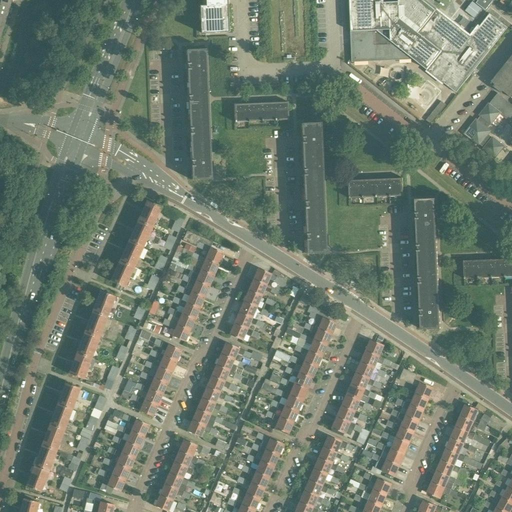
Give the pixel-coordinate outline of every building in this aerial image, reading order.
[(227,5),(226,0),(204,0),(205,6),(201,6),(201,7),(203,20),(202,20),(202,21),(203,21),(203,33),(202,33),(202,34),(228,32),(227,19),(224,19),(223,5),(226,5),(227,5)] [(349,0),(351,31),(355,31),(355,36),(353,36),(354,60),(411,57),(456,93),(474,70),(472,69),(475,65),(477,67),(507,27),(489,13),(470,37),(422,0),(349,0)] [(472,0),(485,10),(493,0),(492,0),(472,0)] [(482,9),(472,2),(465,11),(475,18),(482,9)] [(0,16),(5,18),(9,7),(0,4),(0,16)] [(186,50),(186,59),(191,180),(211,179),(205,49),(186,50)] [(511,55),(491,82),(494,84),(493,86),(502,93),(503,92),(511,98),(511,97),(511,55)] [(511,105),(498,94),(489,105),(489,104),(480,115),(481,116),(477,120),(476,120),(470,127),(475,131),(476,135),(472,140),(479,145),(480,144),(484,148),(484,149),(495,158),(504,147),(488,134),(490,131),(487,129),(500,113),(510,122),(511,119),(511,105)] [(287,102),(234,104),(234,123),(288,120),(287,102)] [(431,124),(441,111),(436,107),(426,120),(431,124)] [(300,124),(306,254),(326,253),(320,123),(300,124)] [(274,160),(274,151),(265,151),(265,160),(274,160)] [(349,198),(403,196),(402,178),(348,180),(349,198)] [(472,187),(467,194),(476,200),(481,193),(472,187)] [(421,329),(440,329),(435,199),(415,199),(421,329)] [(152,228),(161,207),(146,201),(147,201),(143,209),(143,208),(141,213),(137,221),(152,228)] [(183,221),(176,217),(171,229),(178,232),(183,221)] [(152,228),(137,221),(134,229),(133,228),(131,233),(132,233),(128,241),(143,248),(152,228)] [(195,247),(207,252),(212,241),(187,231),(182,241),(196,246),(195,247)] [(175,238),(168,235),(163,247),(170,250),(175,238)] [(133,268),(142,249),(143,248),(128,241),(125,249),(124,249),(122,253),(123,253),(119,261),(133,268)] [(205,258),(219,264),(223,253),(210,247),(205,258)] [(182,254),(192,258),(193,254),(184,249),(182,254)] [(160,256),(154,268),(162,271),(167,259),(160,256)] [(214,275),(219,264),(205,258),(199,256),(197,260),(197,261),(202,264),(200,269),(214,275)] [(511,258),(463,261),(464,279),(511,276),(511,258)] [(137,269),(133,268),(119,261),(116,269),(115,269),(113,273),(114,273),(110,281),(109,281),(116,284),(115,288),(122,291),(124,288),(129,278),(132,280),(137,269)] [(186,271),(186,270),(189,264),(180,261),(177,267),(186,271)] [(198,275),(195,281),(209,287),(214,275),(200,269),(194,267),(192,272),(198,275)] [(269,280),(273,281),(276,277),(271,274),(258,268),(253,279),(266,285),(269,280)] [(153,290),(158,279),(151,275),(146,287),(153,290)] [(273,281),(281,287),(284,283),(276,277),(273,281)] [(190,278),(189,282),(188,283),(193,285),(191,291),(204,297),(209,287),(195,281),(190,278)] [(266,285),(253,279),(248,290),(262,296),(264,290),(269,292),(270,291),(271,287),(266,285)] [(289,295),(294,297),(297,292),(298,289),(293,287),(289,295)] [(257,307),(262,296),(248,290),(243,301),(257,307)] [(107,317),(114,297),(99,291),(100,291),(97,299),(96,299),(94,304),(95,304),(92,312),(107,317)] [(186,302),(200,308),(204,297),(191,291),(186,302)] [(303,294),(298,302),(305,306),(310,298),(303,294)] [(252,318),(257,307),(243,301),(238,312),(252,318)] [(195,319),(200,308),(186,302),(181,313),(195,319)] [(140,320),(145,308),(138,305),(133,317),(140,320)] [(176,311),(174,315),(174,316),(179,318),(176,325),(190,331),(195,319),(181,313),(176,311)] [(107,317),(92,312),(89,320),(88,319),(87,324),(84,332),(99,338),(107,317)] [(252,318),(238,312),(234,323),(247,329),(252,318)] [(317,315),(316,319),(315,320),(320,322),(318,329),(331,334),(336,323),(317,315)] [(185,342),(190,331),(176,325),(172,323),(170,327),(174,329),(171,336),(185,342)] [(242,341),(247,329),(234,323),(229,335),(242,341)] [(155,325),(152,332),(159,334),(161,328),(155,325)] [(131,341),(136,329),(129,326),(124,338),(131,341)] [(318,329),(313,326),(311,330),(311,331),(315,333),(313,340),(326,345),(331,334),(318,329)] [(151,334),(142,330),(139,337),(148,341),(151,334)] [(76,353),(91,358),(99,338),(84,332),(81,340),(79,345),(76,353)] [(378,356),(380,351),(386,353),(388,349),(383,345),(380,344),(376,342),(369,339),(364,351),(378,356)] [(326,345),(313,340),(308,351),(322,357),(326,345)] [(163,355),(177,361),(181,350),(163,342),(161,346),(161,347),(165,349),(163,355)] [(244,351),(225,343),(220,353),(234,359),(237,353),(242,356),(242,354),(244,351)] [(123,361),(128,349),(121,346),(115,358),(123,361)] [(386,353),(392,358),(395,354),(388,349),(386,353)] [(317,368),(322,357),(308,351),(303,362),(317,368)] [(364,351),(360,362),(373,368),(378,356),(364,351)] [(68,374),(83,379),(91,358),(76,353),(73,361),(71,365),(71,366),(68,373),(68,374)] [(234,359),(220,353),(216,364),(229,370),(232,364),(237,367),(237,365),(239,362),(234,359)] [(158,367),(172,373),(177,361),(163,355),(158,367)] [(298,360),(297,363),(296,365),(301,367),(298,373),(312,379),(317,368),(303,362),(298,360)] [(360,362),(355,373),(368,379),(373,368),(360,362)] [(234,372),(229,370),(216,364),(211,376),(225,382),(227,375),(232,377),(233,376),(234,372)] [(257,369),(246,365),(244,368),(244,371),(254,375),(257,369)] [(114,381),(119,369),(112,366),(107,378),(114,381)] [(153,378),(167,384),(172,373),(158,367),(153,378)] [(419,382),(413,380),(416,374),(403,369),(398,379),(411,385),(416,387),(414,393),(428,399),(432,388),(419,382)] [(129,371),(127,375),(135,379),(137,375),(129,371)] [(293,371),(292,374),(291,376),(296,378),(294,384),(307,390),(312,379),(298,373),(293,371)] [(355,373),(350,384),(363,390),(366,384),(371,386),(372,385),(373,381),(368,379),(355,373)] [(225,382),(211,376),(206,387),(220,393),(222,386),(227,389),(228,387),(229,384),(225,382)] [(148,388),(162,394),(167,384),(153,378),(148,388)] [(110,390),(114,382),(107,379),(103,388),(110,390)] [(126,384),(142,391),(144,386),(128,379),(126,384)] [(246,385),(253,388),(255,382),(248,379),(246,384),(246,385)] [(289,382),(287,385),(287,387),(291,389),(289,395),(302,401),(307,390),(294,384),(289,382)] [(60,396),(57,404),(72,409),(80,389),(64,383),(65,383),(62,391),(61,391),(60,396)] [(350,384),(345,395),(359,401),(361,395),(366,397),(367,396),(368,392),(363,390),(350,384)] [(144,400),(157,406),(162,394),(148,388),(144,386),(142,391),(146,393),(144,400)] [(225,395),(220,393),(206,387),(201,398),(215,404),(218,398),(222,400),(223,399),(225,395)] [(129,400),(130,398),(132,395),(123,391),(121,396),(129,400)] [(302,401),(289,395),(284,393),(282,397),(282,398),(287,400),(284,406),(298,412),(302,401)] [(409,405),(423,410),(428,399),(414,393),(409,405)] [(345,395),(340,406),(354,412),(359,401),(345,395)] [(106,399),(99,396),(94,408),(101,411),(106,399)] [(139,411),(153,417),(157,406),(144,400),(139,398),(137,401),(137,402),(142,404),(139,411)] [(215,404),(201,398),(196,409),(210,415),(213,408),(218,411),(218,409),(220,406),(215,404)] [(404,415),(418,421),(423,410),(409,405),(404,402),(402,406),(402,407),(407,409),(404,415)] [(487,409),(478,403),(475,408),(484,413),(487,409)] [(57,404),(54,412),(52,416),(52,417),(49,424),(64,430),(72,409),(57,404)] [(279,404),(277,408),(277,409),(282,411),(279,417),(293,423),(298,412),(284,406),(279,404)] [(479,410),(465,404),(460,415),(474,421),(479,410)] [(340,406),(335,417),(349,423),(354,412),(340,406)] [(94,408),(90,416),(97,419),(98,420),(102,411),(101,411),(94,408)] [(215,417),(210,415),(196,409),(192,419),(206,425),(208,420),(213,422),(213,421),(215,417)] [(121,419),(123,414),(114,410),(112,416),(121,420),(121,419)] [(396,418),(402,421),(400,426),(413,432),(418,421),(404,415),(399,413),(396,418)] [(293,423),(279,417),(274,415),(273,419),(272,420),(277,422),(274,428),(288,434),(293,423)] [(474,421),(460,415),(455,426),(469,432),(474,421)] [(481,419),(488,423),(490,419),(484,415),(481,419)] [(85,428),(92,431),(97,419),(90,416),(85,428)] [(133,424),(130,431),(144,437),(149,425),(135,419),(135,420),(130,417),(128,422),(133,424)] [(354,425),(349,423),(335,417),(331,428),(344,434),(347,428),(352,430),(352,429),(354,425)] [(192,419),(187,431),(200,437),(203,430),(208,432),(209,431),(210,428),(206,425),(192,419)] [(119,426),(108,421),(104,430),(116,435),(117,430),(119,426)] [(413,432),(400,426),(387,421),(385,426),(397,431),(395,437),(408,443),(413,432)] [(253,426),(244,422),(241,430),(250,434),(253,426)] [(41,445),(56,451),(64,430),(49,424),(46,432),(44,437),(41,445)] [(451,437),(464,443),(467,438),(471,440),(472,438),(474,434),(469,432),(455,426),(451,437)] [(358,437),(365,441),(369,432),(361,428),(358,437)] [(128,436),(126,442),(139,447),(144,437),(130,431),(126,429),(124,433),(124,434),(128,436)] [(346,443),(327,435),(323,447),(336,452),(339,446),(344,448),(344,447),(346,443)] [(84,451),(89,439),(81,436),(76,448),(84,451)] [(265,449),(279,455),(283,444),(265,436),(264,440),(263,441),(268,443),(265,449)] [(358,437),(355,442),(363,446),(365,441),(358,437)] [(390,448),(403,454),(408,443),(395,437),(390,448)] [(464,443),(451,437),(446,449),(459,454),(464,443)] [(246,441),(238,438),(236,443),(244,446),(246,441)] [(123,447),(121,453),(134,458),(139,447),(126,442),(121,439),(119,443),(119,445),(123,447)] [(178,450),(192,456),(194,450),(199,452),(200,451),(202,447),(183,439),(178,450)] [(226,443),(217,439),(214,446),(223,450),(226,443)] [(34,466),(48,471),(56,451),(41,445),(38,453),(36,458),(37,458),(34,466)] [(388,454),(385,459),(399,465),(403,454),(390,448),(384,446),(382,451),(388,454)] [(261,460),(274,466),(279,455),(265,449),(260,447),(259,451),(258,452),(263,454),(261,460)] [(336,452),(323,447),(318,458),(331,463),(336,452)] [(464,457),(459,454),(446,449),(441,460),(455,466),(457,459),(462,461),(463,460),(464,457)] [(174,461),(187,467),(190,461),(195,463),(195,462),(197,458),(192,456),(178,450),(174,461)] [(223,460),(225,455),(216,450),(213,455),(223,460)] [(363,450),(361,454),(371,459),(371,458),(373,454),(363,450)] [(119,458),(116,464),(130,469),(134,458),(121,453),(116,451),(114,455),(114,456),(119,458)] [(73,456),(68,468),(74,471),(75,471),(80,460),(73,456)] [(380,471),(393,477),(399,465),(385,459),(380,457),(379,461),(378,462),(383,464),(380,471)] [(274,466),(261,460),(256,458),(254,462),(253,463),(258,465),(256,471),(269,477),(274,466)] [(336,465),(331,463),(318,458),(313,469),(326,474),(329,468),(334,470),(335,469),(336,465)] [(459,468),(455,466),(441,460),(436,471),(450,477),(452,470),(457,473),(458,471),(459,468)] [(169,473),(182,478),(185,472),(190,474),(190,473),(192,469),(187,467),(174,461),(169,473)] [(130,469),(116,464),(111,462),(110,465),(109,467),(114,469),(111,475),(125,481),(130,469)] [(363,469),(372,474),(375,469),(366,464),(363,469)] [(25,486),(40,492),(48,471),(34,466),(31,474),(30,473),(28,478),(29,478),(26,486),(25,486)] [(74,471),(68,468),(63,466),(59,475),(64,477),(70,480),(74,471)] [(251,469),(249,473),(249,474),(254,476),(251,483),(264,488),(269,477),(256,471),(251,469)] [(331,477),(326,474),(313,469),(308,480),(322,485),(324,479),(329,481),(330,480),(331,477)] [(450,477),(436,471),(431,482),(445,488),(450,490),(453,482),(455,479),(450,477)] [(182,478),(169,473),(164,484),(177,490),(180,484),(186,486),(186,485),(185,484),(187,481),(182,478)] [(106,486),(113,489),(120,492),(125,481),(111,475),(106,486)] [(372,476),(370,480),(370,481),(375,483),(372,490),(385,496),(390,484),(372,476)] [(71,480),(70,480),(64,477),(59,489),(66,492),(71,480)] [(322,485),(308,480),(304,491),(317,497),(320,490),(324,492),(325,491),(327,488),(322,485)] [(358,489),(358,488),(360,484),(352,481),(350,486),(358,489)] [(431,482),(427,493),(440,499),(443,493),(448,495),(448,494),(450,490),(445,488),(431,482)] [(264,488),(251,483),(246,494),(259,499),(264,488)] [(111,494),(113,489),(106,486),(102,484),(99,490),(111,494)] [(177,490),(164,484),(159,495),(173,501),(175,494),(180,497),(181,495),(182,492),(177,490)] [(504,484),(502,487),(501,488),(506,491),(502,497),(511,501),(511,488),(508,486),(504,484)] [(469,496),(472,490),(464,486),(461,492),(469,496)] [(385,496),(372,490),(367,488),(365,491),(365,492),(370,495),(367,500),(381,506),(385,496)] [(84,492),(74,489),(72,497),(82,499),(84,492)] [(317,497),(304,491),(299,502),(312,508),(317,497)] [(334,491),(332,495),(332,496),(338,499),(341,494),(334,491)] [(241,492),(240,495),(239,496),(244,499),(241,505),(255,511),(259,499),(246,494),(241,492)] [(154,506),(168,511),(173,501),(159,495),(154,506)] [(497,507),(505,511),(509,511),(511,508),(511,501),(502,497),(497,507)] [(20,511),(19,511),(35,511),(38,502),(23,498),(22,499),(23,499),(21,507),(19,511),(20,511)] [(363,511),(364,511),(378,511),(381,506),(367,500),(363,511)] [(442,508),(423,500),(419,511),(420,511),(434,511),(435,511),(437,511),(440,511),(442,508)] [(95,501),(94,505),(94,506),(98,507),(97,511),(112,511),(114,505),(100,502),(95,501)] [(310,511),(312,508),(299,502),(294,511),(310,511)] [(253,511),(255,511),(241,505),(236,503),(235,506),(234,507),(239,510),(238,511),(253,511)]
